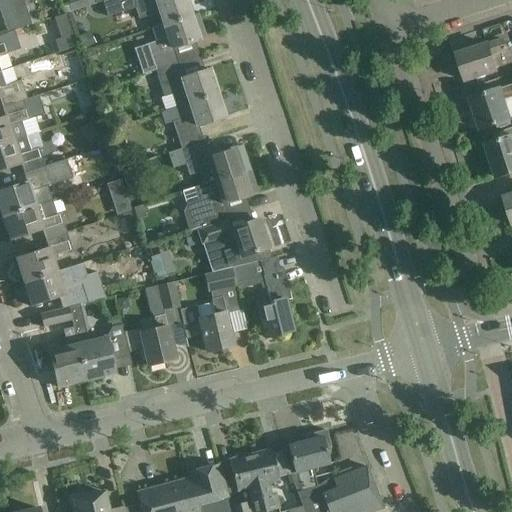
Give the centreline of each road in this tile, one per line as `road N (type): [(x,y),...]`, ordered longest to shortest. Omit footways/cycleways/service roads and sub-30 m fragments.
road 1 (tertiary): [(423,351),(305,0)]
road 2 (unclassified): [(40,442),(356,367)]
road 3 (residential): [(333,299),(238,0)]
road 4 (residential): [(468,275),(390,33)]
road 5 (tertiary): [(473,511),(423,351)]
road 6 (residential): [(412,511),(356,367)]
road 7 (residential): [(40,442),(0,319)]
